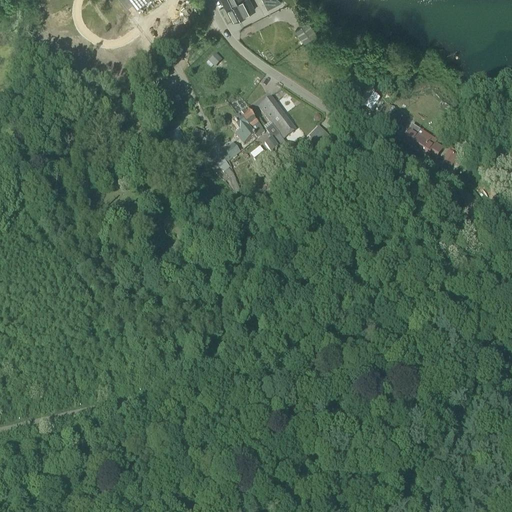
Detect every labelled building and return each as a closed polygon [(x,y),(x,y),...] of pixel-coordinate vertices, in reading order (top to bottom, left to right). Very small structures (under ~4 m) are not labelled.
[(119,0),(127,9),(134,4),(137,9),(148,0),(119,0)] [(242,0),(222,0),(226,8),(242,0)] [(242,0),(226,8),(233,22),(249,13),(246,7),(251,4),(248,0),(242,0)] [(311,40),(311,39),(303,29),(301,27),(294,32),(304,44),(304,45),(311,40)] [(216,55),(209,62),(215,68),(222,61),(216,55)] [(285,144),(283,140),(295,131),(270,99),(258,108),(272,126),(266,131),(270,136),(269,137),(271,141),(272,140),(278,148),(283,145),(285,144)] [(398,112),(389,106),(383,114),(393,121),(398,112)] [(265,133),(247,111),(240,117),(253,134),(253,135),(257,140),(265,133)] [(232,124),(239,133),(236,136),(242,143),(253,135),(253,134),(240,117),(232,124)] [(434,147),(417,136),(420,131),(412,126),(402,142),(427,158),(429,155),(435,159),(442,149),(436,144),(434,147)] [(320,149),(329,139),(318,128),(309,138),(320,149)] [(270,154),(278,148),(272,140),(271,141),(265,146),(270,154)] [(241,192),(234,176),(229,170),(230,169),(227,165),(241,154),(233,145),(219,156),(220,158),(215,163),(224,174),(224,173),(230,179),(236,193),(237,192),(238,193),(241,192)] [(258,167),(268,159),(264,153),(254,161),(258,167)] [(449,153),(442,163),(449,168),(456,158),(449,153)] [(475,177),(483,184),(493,191),(496,186),(479,172),(475,177)] [(228,210),(220,215),(225,223),(233,218),(228,210)]
